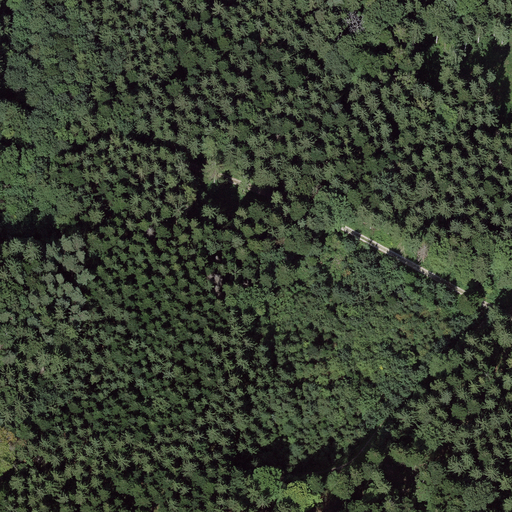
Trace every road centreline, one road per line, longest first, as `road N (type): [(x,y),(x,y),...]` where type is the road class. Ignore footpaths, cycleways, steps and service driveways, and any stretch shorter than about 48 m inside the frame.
road 1 (track): [(0,182),(126,144),(294,204),(399,259)]
road 2 (track): [(399,259),(433,131),(442,60),(443,35),(429,0)]
road 3 (track): [(399,259),(511,321)]
